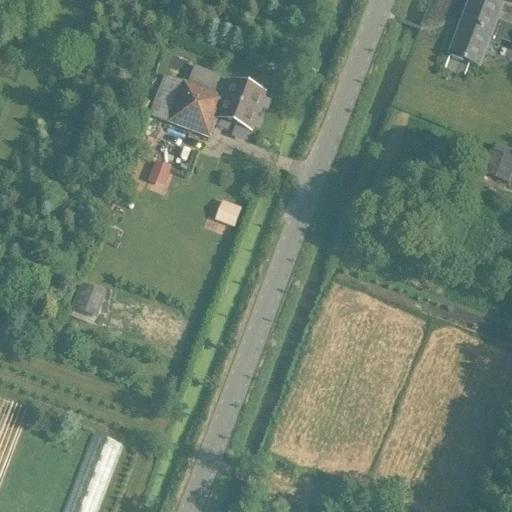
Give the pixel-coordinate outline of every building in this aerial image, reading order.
[(489,0),(471,0),(450,57),(480,68),(490,42),(499,45),(501,38),(511,42),(511,26),(498,21),(503,5),(489,0)] [(152,119),(169,126),(185,86),(167,79),(152,119)] [(264,96),(231,84),(224,101),(185,86),(169,126),(209,141),(216,122),(250,134),(264,96)] [(509,185),(511,177),(511,151),(496,146),(493,152),(491,151),(483,175),(509,185)] [(155,161),(150,176),(166,181),(171,167),(155,161)] [(242,209),(230,205),(223,224),(234,228),(242,209)] [(80,283),(71,308),(93,316),(102,291),(80,283)] [(29,409),(0,397),(0,477),(2,479),(29,409)] [(96,511),(122,447),(94,436),(64,511),(96,511)]
